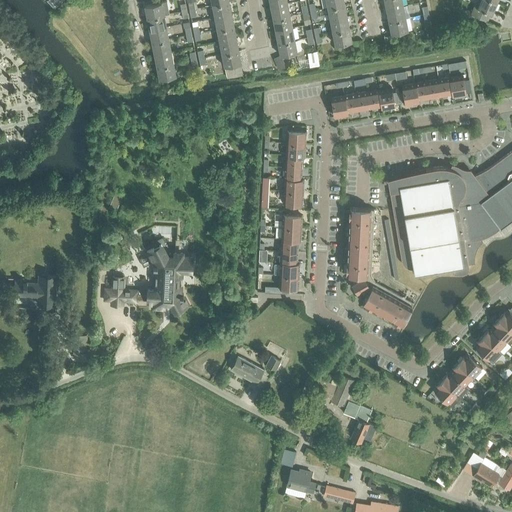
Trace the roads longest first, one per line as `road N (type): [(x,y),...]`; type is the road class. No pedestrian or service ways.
road 1 (residential): [(511,106),(323,140),(319,249),(320,311),(415,366),(511,277)]
road 2 (residential): [(0,406),(115,361),(157,360),(349,460),(498,511)]
